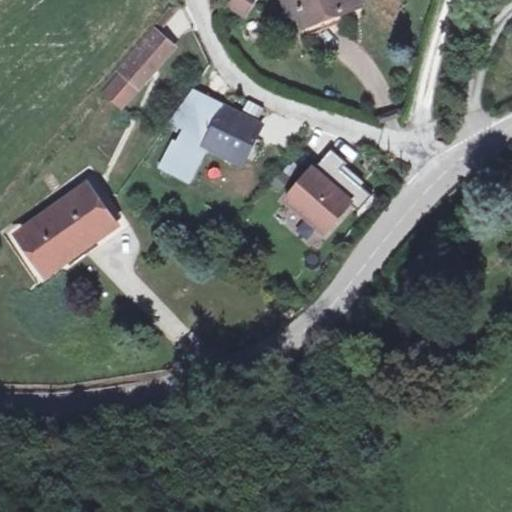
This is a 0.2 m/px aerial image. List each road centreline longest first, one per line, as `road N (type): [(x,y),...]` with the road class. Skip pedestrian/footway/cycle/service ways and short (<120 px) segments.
road 1 (tertiary): [(0,400),(182,389),(273,354),(313,326),(448,171)]
road 2 (residential): [(201,0),(202,18),(235,67),(271,102),(409,151)]
road 3 (residential): [(447,0),(409,151)]
